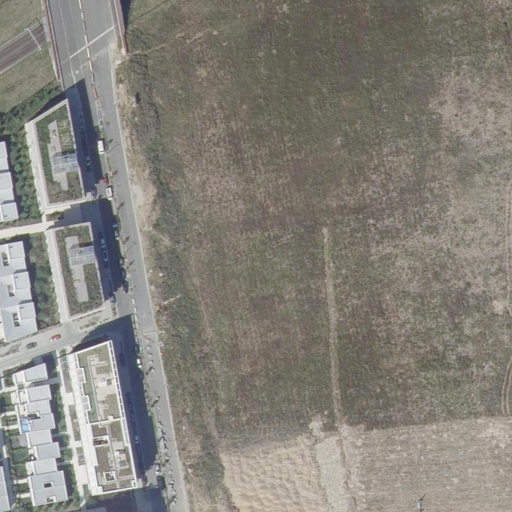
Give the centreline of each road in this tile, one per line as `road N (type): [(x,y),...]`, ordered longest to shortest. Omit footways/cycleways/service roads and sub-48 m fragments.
road 1 (tertiary): [(187,511),(100,0)]
road 2 (tertiary): [(68,0),(127,321)]
road 3 (tertiary): [(127,321),(161,511)]
road 4 (residential): [(127,321),(0,365)]
